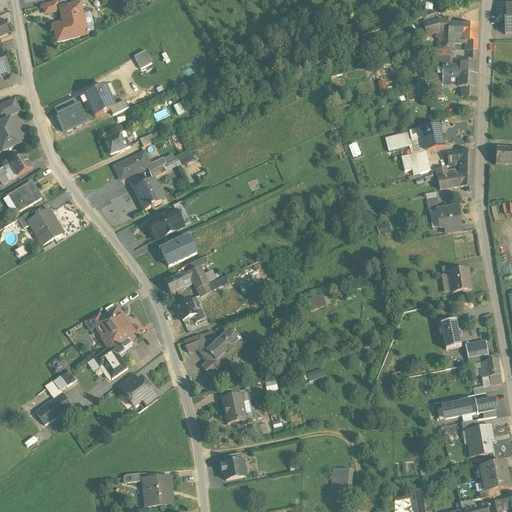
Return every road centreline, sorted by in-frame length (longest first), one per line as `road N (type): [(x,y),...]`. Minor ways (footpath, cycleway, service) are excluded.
road 1 (residential): [(15,0),(54,160),(155,295),(192,406),(204,511)]
road 2 (unclassified): [(488,0),(478,218),(511,405)]
road 3 (track): [(198,456),(334,433),(353,451),(359,511)]
